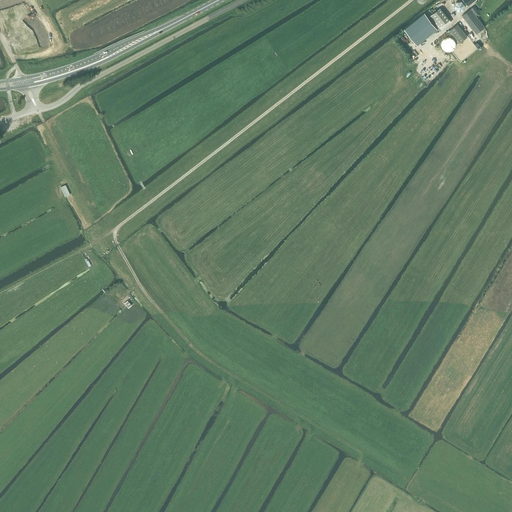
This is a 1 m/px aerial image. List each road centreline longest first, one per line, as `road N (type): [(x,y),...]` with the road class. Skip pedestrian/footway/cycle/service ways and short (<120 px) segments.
road 1 (track): [(457,511),(189,345),(147,296),(115,231)]
road 2 (track): [(115,231),(411,0)]
road 3 (unclassified): [(37,110),(243,0)]
